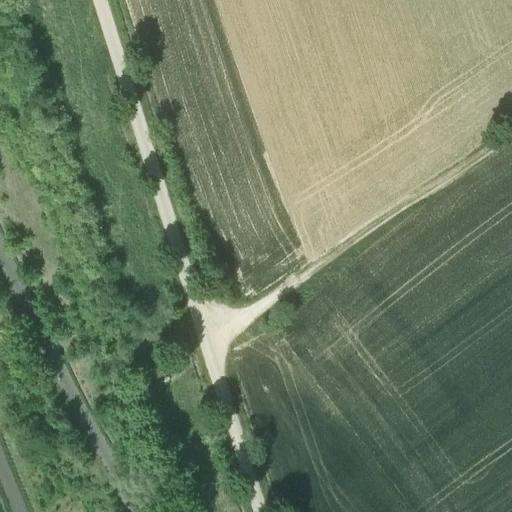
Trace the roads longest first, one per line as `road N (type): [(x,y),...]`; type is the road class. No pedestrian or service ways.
road 1 (unclassified): [(97,0),(260,511)]
road 2 (track): [(204,338),(511,134)]
